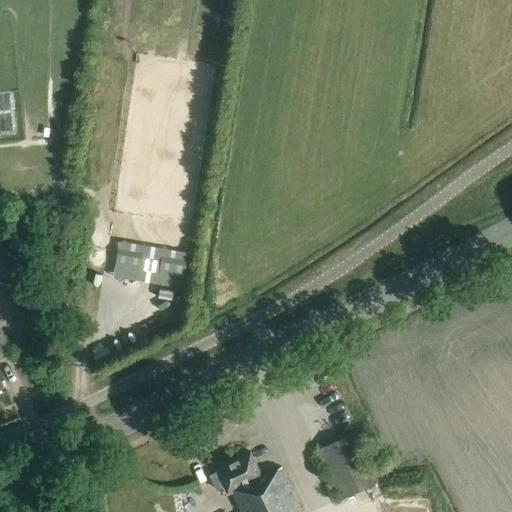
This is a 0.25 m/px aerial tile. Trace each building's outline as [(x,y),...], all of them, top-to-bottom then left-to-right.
[(117,249),(114,268),(139,272),(142,253),(117,249)] [(186,261),(161,257),(159,274),(183,278),(186,261)] [(0,390),(4,388),(0,380),(0,357),(11,352),(0,329),(0,390)] [(353,433),(317,450),(341,499),(377,482),(353,433)] [(250,453),(216,469),(217,472),(209,476),(216,491),(223,487),(227,494),(231,493),(239,511),(301,511),(281,467),(262,476),(250,453)]
